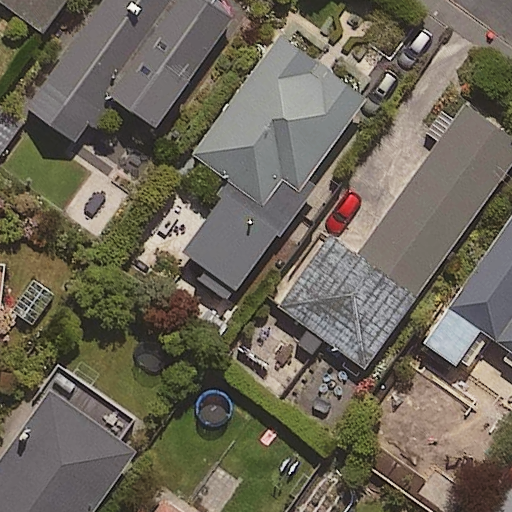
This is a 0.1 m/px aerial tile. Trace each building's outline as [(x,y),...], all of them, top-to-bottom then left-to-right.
[(72,0),(0,0),(50,34),(72,0)] [(243,23),(211,0),(111,0),(31,110),(81,146),(98,122),(115,134),(132,110),(163,133),(243,23)] [(371,105),(286,40),(197,157),(240,189),(182,266),(232,304),(318,191),(310,185),(371,105)] [(363,256),(338,238),(285,312),(310,330),(297,348),(314,361),(327,342),(371,374),(511,179),(511,136),(471,107),(363,256)] [(0,158),(23,126),(0,109),(0,158)] [(511,224),(422,350),(462,378),(489,341),(511,358),(511,224)] [(137,423),(69,376),(0,475),(0,511),(105,511),(142,459),(122,445),(137,423)] [(511,466),(497,488),(511,498),(511,466)] [(175,511),(160,501),(151,511),(175,511)]
